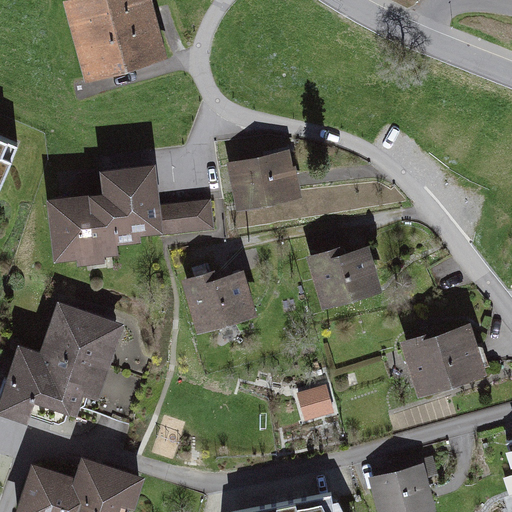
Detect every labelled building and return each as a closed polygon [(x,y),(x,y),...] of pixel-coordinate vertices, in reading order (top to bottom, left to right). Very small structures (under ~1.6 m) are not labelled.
[(153,0),(94,0),(72,6),(93,81),(170,59),(153,0)] [(0,138),(0,213),(27,150),(0,138)] [(294,155),(237,168),(247,212),(304,198),(294,155)] [(219,229),(217,206),(165,211),(162,175),(110,179),(113,201),(59,206),(65,259),(127,254),(125,238),(219,229)] [(385,294),(374,251),(318,265),(329,309),(385,294)] [(261,317),(249,274),(193,289),(204,332),(261,317)] [(130,325),(65,306),(51,356),(27,349),(9,409),(34,417),(41,395),(86,408),(91,393),(108,399),(130,325)] [(483,330),(413,349),(425,397),(495,378),(483,330)] [(298,382),(306,411),(336,402),(329,374),(298,382)] [(83,477),(38,463),(22,511),(132,511),(134,507),(143,510),(153,476),(89,456),(83,477)] [(436,511),(428,469),(378,480),(384,511),(436,511)] [(342,511),(340,497),(260,511),(342,511)]
